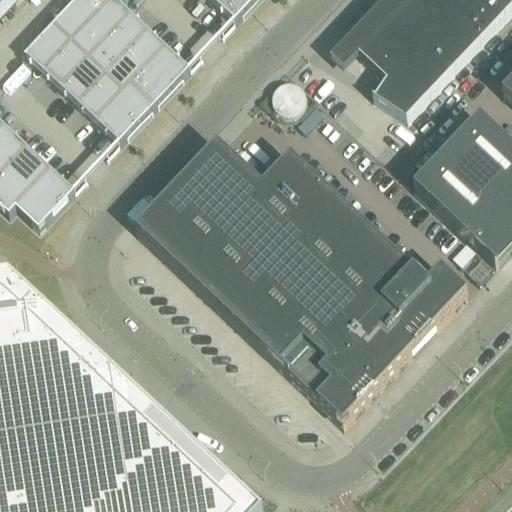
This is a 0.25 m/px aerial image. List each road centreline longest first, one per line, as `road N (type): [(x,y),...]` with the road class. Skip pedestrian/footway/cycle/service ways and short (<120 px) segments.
road 1 (unclassified): [(325,485),(269,467),(116,321),(91,276),(96,240),(113,219),(321,0)]
road 2 (unclassified): [(325,485),(356,473),(389,444),(511,312)]
